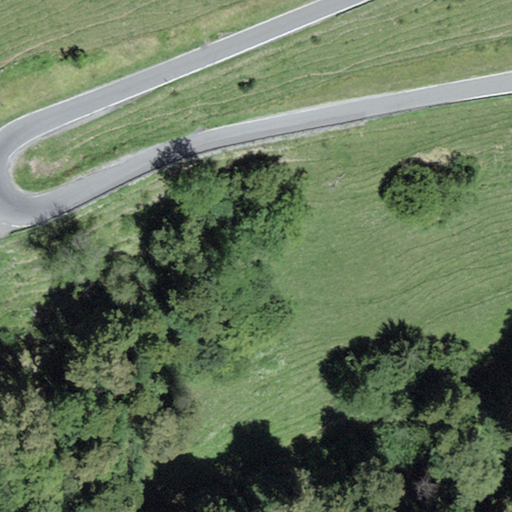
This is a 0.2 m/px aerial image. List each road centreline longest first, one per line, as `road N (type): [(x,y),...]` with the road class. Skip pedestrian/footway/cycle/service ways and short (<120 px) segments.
road 1 (tertiary): [(511,81),(212,140),(34,210),(0,198)]
road 2 (tertiary): [(0,147),(39,123),(343,0)]
